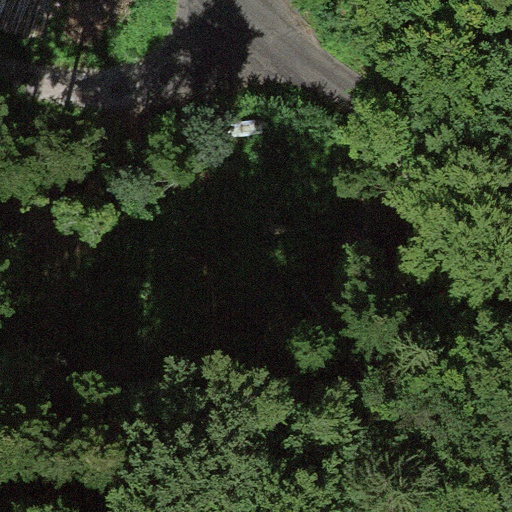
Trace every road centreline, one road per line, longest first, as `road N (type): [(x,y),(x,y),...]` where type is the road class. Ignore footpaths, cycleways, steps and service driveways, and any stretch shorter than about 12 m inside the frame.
road 1 (unclassified): [(242,0),(511,193)]
road 2 (track): [(0,68),(127,85),(183,75),(260,18)]
